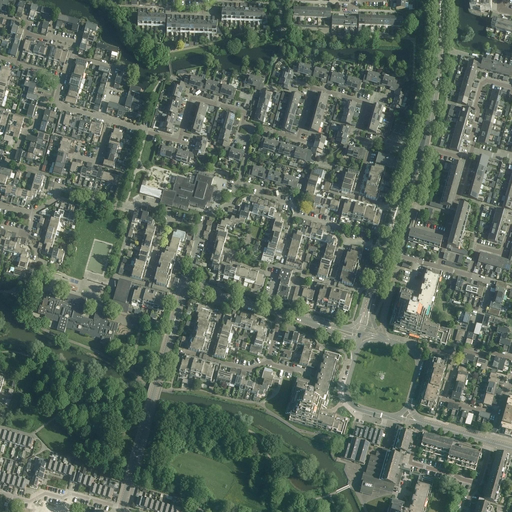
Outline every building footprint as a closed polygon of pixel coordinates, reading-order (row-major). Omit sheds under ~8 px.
[(3,0),(4,1),(2,6),(5,7),(4,12),(7,13),(9,8),(7,7),(9,3),(13,4),(13,6),(14,1),(15,1),(14,0),(3,0)] [(468,0),(468,11),(468,12),(469,13),(469,14),(470,15),(471,15),(481,18),(481,19),(481,11),(490,11),(489,13),(490,11),(492,11),(492,4),(492,0),(468,0)] [(25,4),(15,1),(14,1),(13,6),(18,8),(16,16),(21,18),(25,4)] [(32,6),(29,16),(34,18),(36,13),(41,14),(42,9),(32,6)] [(53,12),(42,9),(41,14),(46,16),(43,24),(49,26),(53,12)] [(59,16),(57,24),(56,27),(61,28),(63,23),(68,25),(69,19),(59,16)] [(9,22),(0,19),(0,30),(1,31),(2,26),(7,27),(9,22)] [(77,33),(80,22),(69,19),(68,25),(73,26),(71,31),(77,33)] [(497,30),(500,20),(496,19),(496,21),(494,20),(493,25),(492,25),(492,27),(492,29),(497,30)] [(19,25),(9,22),(7,27),(12,29),(11,34),(16,35),(17,32),(18,28),(19,25)] [(46,36),(49,26),(43,24),(38,22),(37,28),(42,29),(40,34),(46,36)] [(87,24),(86,25),(84,34),(89,36),(91,36),(92,35),(94,32),(96,32),(97,27),(87,24)] [(18,47),(21,37),(22,33),(17,32),(16,35),(11,34),(10,36),(7,36),(6,39),(9,40),(9,39),(15,40),(13,45),(13,46),(18,47)] [(84,34),(81,45),(86,46),(88,41),(93,43),(94,37),(91,36),(89,36),(84,34)] [(26,42),(22,52),(28,54),(32,40),(29,39),(28,42),(26,42)] [(35,40),(32,40),(28,54),(33,55),(36,44),(34,44),(35,40)] [(42,43),(39,42),(38,45),(36,44),(33,55),(38,57),(42,43)] [(38,57),(43,58),(46,47),(44,47),(45,43),(42,43),(38,57)] [(10,56),(12,57),(15,58),(18,47),(13,46),(13,45),(8,44),(7,46),(5,45),(4,49),(12,51),(10,56)] [(98,44),(95,54),(98,55),(97,60),(100,61),(101,56),(100,56),(102,51),(107,52),(108,47),(98,44)] [(52,45),(49,45),(48,48),(46,47),(43,58),(49,60),(52,45)] [(56,46),(52,45),(49,60),(54,61),(57,50),(55,50),(56,46)] [(81,45),(78,55),(83,57),(85,52),(90,53),(91,48),(86,46),(81,45)] [(116,60),(118,52),(119,50),(108,47),(107,52),(112,54),(109,62),(113,62),(114,60),(116,60)] [(54,61),(59,62),(62,52),(57,50),(54,61)] [(59,62),(64,64),(68,51),(65,50),(65,53),(62,52),(59,62)] [(480,65),(479,68),(480,69),(485,70),(489,56),(487,56),(486,59),(487,59),(486,61),(482,60),(481,65),(480,65)] [(74,60),(73,62),(76,63),(75,66),(85,69),(87,63),(74,60)] [(293,68),(292,71),(293,74),(299,76),(299,74),(302,75),(305,66),(297,64),(295,69),(293,68)] [(12,70),(1,67),(0,66),(0,72),(11,76),(12,70)] [(71,67),(70,70),(84,74),(85,69),(75,66),(74,68),(71,67)] [(313,68),(305,66),(302,75),(305,76),(305,77),(310,79),(313,68)] [(103,74),(102,79),(107,81),(110,70),(100,67),(98,72),(103,74)] [(119,67),(116,77),(122,79),(123,74),(128,75),(130,70),(125,68),(119,67)] [(321,70),(313,68),(310,79),(314,80),(315,78),(318,79),(321,70)] [(83,79),(84,74),(70,70),(69,73),(72,74),(72,76),(83,79)] [(325,83),(328,72),(321,70),(318,79),(321,80),(321,82),(325,83)] [(23,71),(22,73),(21,76),(27,78),(25,83),(31,84),(34,74),(23,71)] [(292,71),(289,71),(288,73),(282,72),(282,74),(279,73),(278,79),(280,80),(289,82),(290,79),(292,80),(293,74),(292,71)] [(461,71),(460,73),(465,74),(465,77),(474,80),(475,75),(461,71)] [(0,72),(0,78),(9,81),(11,76),(0,72)] [(366,72),(363,82),(368,84),(368,82),(371,83),(374,74),(366,72)] [(338,75),(330,73),(327,84),(332,85),(332,83),(335,84),(338,75)] [(382,76),(374,74),(371,83),(374,84),(374,86),(379,87),(382,76)] [(346,77),(338,75),(335,84),(338,85),(338,87),(343,88),(346,77)] [(68,77),(67,80),(81,84),(83,79),(72,76),(71,78),(68,77)] [(185,87),(186,87),(191,88),(191,87),(194,87),(197,78),(189,76),(187,81),(185,81),(184,83),(184,84),(185,87)] [(247,76),(244,86),(249,88),(249,86),(252,87),(255,78),(247,76)] [(389,78),(382,76),(379,87),(383,88),(384,87),(387,87),(389,78)] [(104,91),(105,91),(107,81),(102,79),(97,77),(95,83),(101,84),(99,89),(99,90),(104,91)] [(116,77),(114,85),(113,88),(119,89),(120,84),(126,86),(127,80),(122,79),(116,77)] [(354,80),(346,77),(343,88),(347,89),(348,88),(351,89),(354,80)] [(0,83),(8,86),(9,81),(0,78),(0,83)] [(205,81),(197,78),(194,87),(197,88),(197,90),(202,91),(205,81)] [(263,90),(264,86),(261,85),(263,80),(255,78),(252,87),(255,88),(255,90),(260,91),(263,90)] [(389,90),(394,91),(395,92),(397,90),(399,87),(396,86),(397,81),(389,78),(387,87),(390,88),(389,90)] [(67,80),(66,83),(69,84),(69,87),(80,90),(81,84),(67,80)] [(278,88),(289,91),(290,86),(288,85),(289,82),(280,80),(278,88)] [(358,92),(361,82),(354,80),(351,89),(354,89),(354,91),(358,92)] [(212,83),(205,81),(202,91),(206,93),(207,91),(210,92),(212,83)] [(25,83),(24,88),(29,89),(27,94),(33,96),(36,85),(31,84),(25,83)] [(183,84),(180,83),(180,86),(174,84),(172,92),(181,95),(182,92),(184,92),(185,87),(184,84),(183,84)] [(220,85),(212,83),(210,92),(213,93),(212,94),(217,96),(220,85)] [(228,87),(220,85),(217,96),(222,97),(223,95),(226,96),(228,87)] [(65,88),(64,91),(78,95),(80,90),(69,87),(68,89),(65,88)] [(131,87),(128,97),(133,99),(135,94),(140,95),(141,90),(131,87)] [(233,100),(236,91),(236,89),(228,87),(226,96),(228,97),(228,99),(233,100)] [(102,101),(104,91),(99,90),(99,89),(94,88),(94,89),(91,88),(91,90),(93,91),(92,93),(98,95),(96,100),(102,101)] [(266,91),(264,90),(263,90),(260,91),(259,97),(260,97),(260,100),(269,103),(271,95),(266,93),(266,91)] [(401,91),(398,90),(397,90),(395,92),(393,97),(395,97),(394,101),(403,103),(405,95),(400,94),(401,91)] [(64,91),(63,94),(67,95),(66,97),(77,100),(78,95),(64,91)] [(172,92),(170,100),(181,103),(182,98),(180,98),(181,95),(172,92)] [(27,94),(26,100),(31,101),(30,106),(35,108),(38,97),(33,96),(27,94)] [(491,96),(490,101),(503,105),(504,103),(501,102),(500,102),(499,102),(500,98),(491,96)] [(62,102),(75,105),(77,100),(66,97),(65,100),(63,99),(62,102)] [(128,97),(125,107),(125,108),(130,109),(132,104),(139,106),(140,103),(141,101),(138,100),(133,99),(128,97)] [(91,98),(89,104),(95,105),(93,110),(98,112),(99,112),(99,109),(102,101),(96,100),(91,98)] [(170,100),(168,108),(177,110),(178,107),(180,108),(181,103),(170,100)] [(390,108),(394,109),(401,111),(403,103),(394,101),(393,103),(392,103),(390,108)] [(356,104),(347,102),(345,107),(355,110),(356,104)] [(120,106),(113,104),(109,103),(106,114),(112,115),(113,110),(118,112),(120,106)] [(197,110),(206,113),(208,108),(204,106),(204,104),(200,103),(199,105),(197,110)] [(30,106),(25,105),(23,110),(28,112),(27,116),(32,118),(35,108),(30,106)] [(125,107),(120,106),(118,112),(117,117),(122,118),(123,115),(124,115),(125,114),(125,113),(129,114),(128,116),(136,119),(137,114),(132,113),(132,112),(130,111),(130,109),(125,108),(125,107)] [(488,106),(487,112),(501,115),(501,113),(498,112),(498,113),(496,112),(497,109),(488,106)] [(168,108),(165,116),(176,119),(178,114),(176,113),(177,110),(168,108)] [(461,108),(460,113),(469,116),(471,111),(461,108)] [(55,116),(56,113),(45,111),(42,121),(48,123),(48,122),(49,118),(57,120),(58,116),(55,116)] [(233,122),(235,117),(230,116),(231,113),(227,111),(226,114),(223,114),(222,119),(233,122)] [(0,122),(0,126),(4,127),(5,127),(8,114),(6,114),(5,116),(2,115),(3,112),(0,122)] [(63,113),(61,112),(57,125),(63,127),(66,116),(63,115),(63,113)] [(21,129),(24,119),(24,118),(13,115),(12,121),(17,122),(15,127),(21,129)] [(68,128),(73,130),(77,116),(74,115),(73,118),(71,118),(68,128)] [(63,127),(68,128),(71,118),(66,116),(63,127)] [(80,117),(77,116),(73,130),(78,131),(81,121),(79,120),(80,117)] [(165,116),(163,123),(172,126),(173,123),(175,123),(176,119),(165,116)] [(84,118),(83,121),(81,121),(78,131),(83,133),(87,119),(84,118)] [(90,119),(87,119),(83,133),(89,134),(92,124),(89,123),(90,119)] [(232,127),(233,122),(222,119),(220,124),(223,125),(232,127)] [(42,121),(39,132),(45,133),(46,128),(52,129),(55,130),(56,125),(53,124),(48,122),(48,123),(42,121)] [(95,121),(94,124),(92,124),(89,134),(94,136),(98,122),(95,121)] [(101,122),(98,122),(94,136),(99,137),(102,127),(100,126),(101,122)] [(161,131),(170,134),(172,134),(173,129),(172,129),(172,126),(163,123),(161,131)] [(392,133),(404,136),(407,127),(395,124),(392,133)] [(309,131),(315,133),(318,133),(320,128),(310,125),(309,131)] [(340,125),(338,133),(347,136),(348,133),(350,133),(351,128),(340,125)] [(18,139),(21,129),(15,127),(10,126),(9,129),(7,128),(6,132),(9,133),(9,131),(14,133),(12,138),(15,139),(18,139)] [(193,126),(191,131),(191,133),(200,136),(200,134),(202,128),(193,126)] [(122,138),(124,132),(113,129),(112,132),(109,131),(108,134),(122,138)] [(340,145),(343,146),(344,146),(347,145),(347,144),(348,139),(346,139),(347,136),(338,133),(336,141),(341,143),(340,145)] [(48,142),(49,137),(39,134),(37,139),(36,145),(41,146),(43,141),(48,142)] [(126,139),(122,138),(108,134),(107,137),(111,138),(110,140),(121,143),(125,144),(126,139)] [(12,138),(5,135),(4,137),(2,137),(1,140),(8,142),(7,148),(12,149),(15,139),(12,138)] [(222,148),(225,148),(228,147),(230,141),(228,141),(229,138),(220,135),(218,144),(223,145),(222,148)] [(326,138),(315,135),(314,140),(315,141),(315,143),(324,146),(326,138)] [(37,139),(30,137),(27,136),(25,142),(30,143),(30,144),(29,148),(35,150),(35,149),(36,145),(37,139)] [(208,140),(197,137),(195,142),(197,143),(196,146),(205,148),(208,140)] [(62,138),(60,143),(71,146),(72,143),(74,144),(75,141),(62,138)] [(268,151),(270,142),(267,141),(268,140),(263,138),(260,149),(268,151)] [(460,147),(462,142),(448,138),(447,140),(452,142),(451,145),(460,147)] [(478,143),(487,146),(487,145),(492,147),(492,144),(489,143),(489,144),(487,144),(488,140),(479,138),(478,143)] [(106,141),(105,144),(119,148),(121,143),(110,140),(109,142),(106,141)] [(268,151),(276,153),(279,143),(274,141),(274,143),(270,142),(268,151)] [(60,143),(59,148),(69,151),(71,146),(60,143)] [(276,153),(284,156),(286,147),(283,146),(283,144),(279,143),(276,153)] [(312,154),(315,155),(316,153),(321,154),(324,146),(315,143),(314,147),(312,146),(311,152),(312,154)] [(105,144),(104,147),(108,148),(107,150),(118,153),(119,148),(105,144)] [(160,145),(157,155),(165,158),(167,149),(165,148),(165,146),(160,145)] [(344,146),(343,150),(346,150),(344,156),(352,158),(354,149),(352,148),(352,146),(347,145),(344,146)] [(194,156),(197,157),(198,155),(203,156),(205,148),(196,146),(195,149),(194,148),(192,154),(194,156)] [(284,156),(291,158),(294,147),(290,146),(289,147),(286,147),(284,156)] [(225,148),(224,152),(227,153),(226,158),(234,160),(236,151),(233,150),(234,149),(228,147),(225,148)] [(291,158),(299,160),(302,151),(299,150),(299,148),(294,147),(291,158)] [(29,148),(28,153),(26,159),(32,160),(33,155),(42,157),(42,154),(39,154),(40,151),(35,149),(35,150),(29,148)] [(59,148),(57,153),(68,156),(69,151),(59,148)] [(165,158),(173,160),(176,149),(171,148),(171,150),(167,149),(165,158)] [(363,150),(360,149),(358,148),(358,150),(354,149),(352,158),(360,160),(363,150)] [(173,160),(181,162),(183,153),(180,152),(181,151),(176,149),(173,160)] [(14,161),(20,162),(21,157),(26,159),(28,153),(17,150),(14,161)] [(103,152),(102,155),(116,159),(118,153),(107,150),(106,152),(103,152)] [(242,162),(245,152),(240,150),(239,152),(236,151),(234,160),(242,162)] [(311,158),(312,155),(312,154),(311,152),(305,150),(305,152),(302,151),(299,160),(307,162),(309,157),(311,158)] [(193,160),(193,157),(194,156),(192,154),(187,152),(186,154),(183,153),(181,162),(189,164),(190,159),(193,160)] [(57,153),(56,158),(70,162),(71,160),(66,159),(67,156),(68,157),(68,156),(57,153)] [(378,154),(375,164),(396,170),(399,160),(378,154)] [(102,155),(101,158),(105,159),(104,161),(115,164),(116,159),(102,155)] [(480,156),(478,162),(487,164),(488,160),(490,161),(489,162),(493,162),(494,160),(489,159),(480,156)] [(103,164),(103,166),(113,169),(115,164),(104,161),(103,164)] [(478,162),(477,167),(491,171),(491,169),(488,168),(487,168),(486,168),(487,164),(478,162)] [(70,174),(75,175),(78,165),(73,163),(70,174)] [(463,166),(462,166),(458,165),(452,163),(450,168),(448,174),(449,174),(448,179),(447,179),(445,184),(446,185),(445,189),(444,189),(442,195),(443,195),(442,200),(441,200),(439,205),(440,205),(442,206),(444,207),(447,207),(446,210),(451,211),(451,209),(452,205),(453,203),(448,202),(451,194),(455,195),(456,193),(451,191),(454,183),(458,184),(460,177),(456,176),(457,173),(461,174),(463,166)] [(55,164),(53,169),(67,173),(68,171),(63,169),(64,166),(55,164)] [(75,175),(80,177),(83,166),(78,165),(75,175)] [(80,177),(85,178),(88,168),(86,167),(86,168),(83,167),(83,166),(80,177)] [(100,167),(97,166),(96,171),(93,170),(90,180),(96,181),(100,167)] [(251,167),(250,170),(250,173),(247,172),(246,176),(249,177),(248,177),(253,179),(254,177),(257,178),(259,169),(251,167)] [(385,170),(377,167),(376,170),(374,169),(371,180),(373,181),(372,185),(370,185),(367,196),(369,196),(368,199),(377,201),(385,170)] [(0,171),(0,172),(0,176),(7,178),(7,179),(10,179),(12,171),(4,169),(3,171),(0,171)] [(52,174),(61,177),(62,174),(67,175),(67,173),(53,169),(52,174)] [(110,170),(108,169),(107,174),(103,173),(101,183),(106,184),(110,170)] [(267,171),(259,169),(257,178),(260,179),(259,180),(264,182),(267,171)] [(106,184),(111,186),(114,175),(114,176),(111,175),(112,171),(110,170),(106,184)] [(312,171),(310,177),(318,179),(321,180),(323,172),(315,170),(314,172),(312,171)] [(275,173),(267,171),(264,182),(269,183),(269,181),(272,182),(275,173)] [(117,187),(119,178),(120,174),(118,173),(117,176),(114,175),(111,186),(115,186),(114,190),(116,190),(117,187)] [(283,175),(275,173),(272,182),(275,183),(275,185),(280,186),(283,175)] [(139,194),(142,195),(145,195),(159,199),(160,200),(160,197),(162,197),(162,198),(172,201),(171,207),(172,208),(173,204),(181,207),(188,209),(190,203),(197,206),(196,208),(204,210),(205,206),(206,202),(208,203),(210,203),(212,195),(214,187),(211,186),(213,179),(205,177),(197,175),(194,186),(187,184),(188,180),(177,177),(175,185),(174,185),(175,185),(174,189),(173,188),(172,192),(164,190),(162,195),(161,195),(162,192),(141,186),(139,194)] [(290,178),(283,175),(280,186),(284,187),(285,186),(288,187),(290,178)] [(354,183),(355,178),(347,176),(344,175),(343,180),(354,183)] [(317,184),(318,179),(310,177),(308,176),(307,179),(309,180),(309,182),(317,184)] [(298,180),(290,178),(288,187),(291,187),(290,189),(295,191),(298,180)] [(34,180),(32,186),(43,189),(44,186),(41,185),(42,183),(34,180)] [(343,180),(341,186),(352,189),(354,183),(343,180)] [(314,195),(315,189),(305,186),(304,189),(306,190),(306,193),(308,193),(314,195)] [(341,186),(340,191),(351,194),(352,189),(341,186)] [(5,192),(4,197),(3,201),(6,202),(8,196),(10,196),(13,188),(7,187),(6,192),(5,192)] [(23,191),(18,190),(14,204),(16,205),(18,199),(21,199),(23,191)] [(35,198),(37,192),(31,191),(30,193),(28,192),(26,198),(27,198),(32,200),(33,197),(35,198)] [(313,197),(314,195),(308,193),(307,199),(309,199),(309,202),(314,203),(316,198),(313,197)] [(482,202),(482,200),(479,199),(477,199),(478,195),(469,193),(468,198),(477,201),(482,202)] [(161,200),(160,204),(169,207),(171,207),(172,201),(162,198),(161,200)] [(312,212),(314,213),(316,207),(318,208),(321,199),(316,198),(314,203),(312,208),(312,209),(312,212)] [(252,214),(257,216),(261,201),(258,200),(257,206),(254,206),(253,208),(252,214)] [(326,201),(322,215),(325,216),(326,210),(329,210),(334,212),(337,213),(336,218),(340,219),(341,217),(378,227),(381,216),(378,215),(377,218),(375,217),(376,215),(373,214),(374,211),(373,211),(374,208),(372,207),(371,210),(366,209),(367,206),(364,205),(363,208),(362,211),(357,209),(358,207),(359,204),(356,203),(355,206),(350,205),(351,202),(348,201),(347,204),(347,206),(344,206),(342,205),(343,200),(341,200),(340,202),(339,204),(336,204),(331,202),(326,201)] [(262,217),(268,219),(272,204),(269,203),(267,209),(265,209),(262,217)] [(72,206),(69,205),(67,212),(64,211),(64,214),(62,219),(62,222),(67,223),(68,221),(72,206)] [(470,208),(463,206),(462,209),(458,208),(457,210),(462,211),(459,219),(455,218),(454,220),(459,221),(456,230),(452,229),(451,231),(456,232),(453,240),(449,239),(448,241),(453,242),(451,248),(452,248),(451,248),(458,250),(459,245),(460,245),(462,239),(461,239),(462,234),(463,234),(465,229),(464,229),(465,224),(466,224),(467,218),(468,213),(469,214),(470,208)] [(137,215),(134,214),(132,222),(140,225),(141,222),(140,222),(143,214),(142,214),(143,211),(144,208),(142,207),(141,211),(140,213),(137,212),(137,215)] [(239,207),(238,212),(243,214),(249,216),(250,214),(252,214),(253,208),(248,207),(247,209),(245,209),(239,207)] [(53,214),(52,219),(54,219),(54,220),(59,221),(60,219),(62,219),(64,214),(59,212),(58,215),(55,214),(53,214)] [(243,214),(238,212),(237,215),(240,216),(239,219),(245,220),(245,221),(247,221),(249,216),(243,214)] [(502,222),(504,217),(490,213),(489,216),(493,217),(493,216),(494,216),(494,217),(493,220),(502,222)] [(273,220),(275,221),(274,223),(280,225),(280,224),(282,219),(279,218),(280,216),(275,214),(274,214),(273,220)] [(49,219),(48,221),(50,222),(50,224),(58,226),(59,221),(54,220),(54,219),(52,219),(49,218),(49,219)] [(153,228),(154,223),(152,222),(153,219),(147,218),(145,223),(148,224),(147,227),(153,228)] [(235,226),(240,228),(241,225),(243,226),(245,221),(245,220),(239,219),(238,221),(236,220),(235,226)] [(226,229),(226,227),(229,227),(230,221),(225,220),(224,223),(221,222),(220,227),(226,229)] [(501,228),(502,222),(493,220),(492,225),(501,228)] [(304,237),(310,239),(314,224),(311,223),(309,230),(307,229),(306,232),(304,237)] [(315,240),(320,242),(324,227),(321,226),(320,233),(317,232),(315,240)] [(273,228),(272,233),(286,237),(287,235),(281,233),(281,230),(273,228)] [(46,229),(45,231),(47,232),(47,234),(55,237),(56,232),(46,229)] [(297,232),(296,237),(302,239),(302,237),(304,237),(306,232),(301,230),(300,233),(297,232)] [(439,250),(441,243),(438,242),(439,238),(432,235),(430,240),(428,239),(429,235),(427,234),(425,238),(417,236),(419,232),(416,231),(415,236),(410,234),(408,241),(413,242),(413,243),(418,244),(419,244),(423,245),(423,246),(429,247),(434,248),(433,249),(439,250)] [(155,240),(156,237),(153,236),(154,234),(146,232),(144,237),(155,240)] [(180,241),(183,242),(185,234),(177,232),(176,234),(173,234),(172,239),(180,241)] [(216,232),(215,235),(218,235),(217,238),(225,240),(227,235),(224,234),(216,232)] [(7,240),(8,237),(7,237),(8,233),(6,233),(4,239),(1,238),(0,241),(1,241),(0,243),(0,246),(4,248),(7,240)] [(291,236),(290,239),(292,239),(292,242),(300,244),(302,239),(296,237),(291,236)] [(496,244),(498,238),(489,236),(487,241),(496,244)] [(9,252),(14,253),(18,239),(15,238),(13,244),(11,244),(9,252)] [(178,246),(180,241),(172,239),(169,238),(168,241),(171,242),(170,244),(178,246)] [(332,239),(327,238),(325,243),(328,244),(327,246),(333,248),(334,242),(332,242),(332,239)] [(52,247),(53,242),(43,239),(42,242),(44,242),(44,245),(46,246),(46,245),(52,247)] [(270,239),(269,244),(283,248),(284,245),(278,243),(278,241),(270,239)] [(153,247),(151,247),(151,244),(143,242),(141,247),(152,250),(153,247)] [(222,253),(223,250),(224,247),(224,245),(216,243),(215,244),(213,251),(222,253)] [(47,254),(52,256),(54,250),(51,249),(52,247),(46,245),(46,246),(45,251),(47,252),(47,254)] [(287,249),(289,250),(289,252),(297,255),(299,249),(288,246),(287,249)] [(352,247),(351,250),(354,251),(352,256),(350,255),(347,266),(349,266),(348,271),(345,270),(342,281),(345,282),(344,285),(352,287),(363,250),(352,247)] [(21,256),(21,258),(26,260),(26,259),(28,254),(25,253),(26,251),(21,249),(19,255),(21,256)] [(159,286),(167,288),(177,252),(166,249),(165,252),(168,252),(167,257),(164,256),(161,267),(164,268),(162,273),(160,272),(157,283),(159,283),(159,286)] [(267,249),(266,254),(274,256),(274,257),(276,257),(280,258),(281,255),(275,254),(275,251),(267,249)] [(59,252),(54,250),(52,256),(50,261),(53,262),(54,259),(57,260),(59,252)] [(223,259),(224,256),(221,255),(222,253),(213,251),(212,256),(223,259)] [(336,257),(333,256),(334,254),(326,251),(324,257),(335,260),(336,257)] [(150,258),(148,257),(148,255),(140,253),(138,258),(149,261),(150,258)] [(263,262),(268,264),(269,264),(270,261),(272,262),(274,257),(274,256),(266,254),(263,253),(261,261),(263,262)] [(480,254),(478,262),(478,263),(477,267),(479,268),(480,265),(479,264),(480,263),(483,264),(486,255),(480,254)] [(303,264),(295,262),(296,260),(287,257),(287,258),(285,265),(301,270),(303,264)] [(496,258),(491,257),(487,270),(489,271),(490,268),(489,267),(490,266),(493,267),(496,258)] [(506,261),(501,259),(497,273),(500,274),(501,271),(500,270),(500,269),(501,269),(504,270),(506,261)] [(329,269),(331,264),(323,262),(320,261),(319,266),(329,269)] [(144,270),(145,265),(137,263),(134,262),(133,267),(144,270)] [(213,262),(211,267),(214,268),(213,271),(218,272),(219,272),(220,266),(218,266),(219,263),(213,262)] [(19,263),(18,268),(26,271),(29,272),(29,271),(32,272),(33,270),(27,268),(27,266),(19,263)] [(226,265),(224,265),(223,267),(220,266),(219,272),(218,272),(218,275),(223,276),(226,265)] [(328,275),(329,269),(319,266),(317,271),(328,275)] [(25,276),(26,271),(18,268),(15,267),(13,276),(21,278),(22,275),(25,276)] [(142,276),(144,270),(133,267),(131,273),(142,276)] [(237,268),(234,267),(233,270),(231,269),(228,278),(234,279),(235,277),(234,277),(237,268)] [(240,278),(245,280),(248,269),(245,268),(244,270),(242,270),(240,278)] [(393,332),(446,347),(449,348),(452,336),(450,335),(451,333),(449,333),(450,331),(434,326),(434,325),(431,324),(431,326),(424,323),(424,322),(425,322),(426,322),(427,319),(430,320),(443,273),(427,268),(418,300),(421,301),(419,311),(416,310),(416,309),(416,306),(413,305),(412,305),(411,309),(408,308),(411,298),(414,299),(415,293),(399,289),(389,326),(394,327),(393,332)] [(281,269),(278,280),(281,281),(280,283),(288,286),(292,273),(281,269)] [(258,274),(259,272),(255,271),(255,273),(252,273),(250,281),(249,283),(254,285),(255,282),(258,274)] [(316,277),(326,280),(328,275),(317,271),(316,277)] [(130,278),(139,280),(141,281),(142,276),(131,273),(130,278)] [(263,276),(258,274),(255,282),(254,285),(262,287),(265,279),(262,278),(263,276)] [(453,277),(449,290),(455,292),(458,281),(455,280),(455,278),(453,277)] [(119,280),(118,284),(116,291),(112,289),(107,308),(128,314),(128,312),(130,305),(126,304),(132,284),(119,280)] [(455,292),(460,293),(463,282),(458,281),(455,292)] [(460,293),(465,295),(468,284),(463,282),(460,293)] [(507,285),(494,282),(493,284),(496,285),(495,288),(506,291),(507,285)] [(137,285),(132,283),(132,284),(126,304),(130,305),(131,306),(132,303),(134,295),(135,293),(132,292),(134,287),(136,288),(137,285)] [(288,286),(280,283),(276,297),(287,300),(290,289),(288,288),(288,286)] [(465,295),(465,296),(470,298),(473,287),(470,286),(470,284),(468,284),(465,295)] [(475,298),(478,287),(476,286),(476,287),(473,287),(470,298),(475,299),(475,298)] [(481,299),(484,288),(478,287),(475,298),(481,299)] [(297,305),(299,297),(301,298),(304,290),(303,290),(296,288),(291,304),(297,305)] [(491,289),(490,292),(504,296),(506,291),(495,288),(494,290),(491,289)] [(312,289),(312,290),(311,292),(309,291),(307,299),(312,301),(311,303),(316,304),(317,302),(319,294),(320,292),(312,289)] [(348,311),(351,303),(348,302),(349,300),(338,297),(337,299),(333,298),(333,296),(322,292),(322,295),(319,294),(317,302),(348,311)] [(490,292),(489,295),(493,296),(492,298),(503,301),(504,296),(490,292)] [(108,346),(110,338),(112,339),(114,332),(116,332),(118,324),(102,320),(103,316),(95,314),(93,321),(81,317),(83,309),(84,309),(86,299),(82,298),(67,294),(65,302),(54,299),(55,295),(48,293),(46,300),(44,299),(42,307),(40,306),(38,314),(45,316),(44,319),(59,323),(57,331),(64,333),(66,329),(80,333),(79,335),(94,339),(95,338),(101,339),(100,343),(108,346)] [(132,303),(163,312),(165,304),(163,303),(164,301),(153,298),(152,300),(147,299),(148,296),(137,293),(136,296),(134,295),(132,303)] [(488,299),(487,302),(501,306),(503,301),(492,298),(491,300),(488,299)] [(500,312),(501,306),(487,302),(486,305),(490,306),(489,309),(500,312)] [(195,308),(194,312),(196,312),(196,313),(199,314),(207,316),(208,311),(211,312),(212,309),(198,305),(197,308),(195,308)] [(500,312),(489,309),(488,312),(486,311),(485,313),(498,317),(500,312)] [(468,325),(469,322),(471,314),(460,312),(459,317),(464,319),(462,324),(468,325)] [(234,327),(240,328),(244,314),(241,313),(239,319),(236,319),(236,321),(234,327)] [(188,350),(197,353),(197,350),(200,351),(203,340),(200,339),(202,335),(204,335),(207,324),(205,324),(206,319),(209,320),(210,317),(207,316),(199,314),(188,350)] [(245,330),(250,331),(254,317),(251,316),(249,322),(247,322),(245,330)] [(484,316),(481,326),(487,328),(488,323),(493,324),(495,319),(484,316)] [(232,326),(234,327),(236,321),(230,320),(230,322),(227,322),(226,327),(231,329),(232,326)] [(221,325),(220,326),(220,328),(222,329),(222,332),(230,334),(231,329),(226,327),(221,325)] [(476,325),(473,335),(479,337),(480,332),(485,333),(487,328),(481,326),(476,325)] [(262,329),(257,327),(255,333),(257,333),(257,336),(262,337),(263,337),(264,332),(261,331),(262,329)] [(505,341),(506,339),(508,331),(498,328),(496,333),(501,335),(500,340),(505,341)] [(456,344),(459,345),(462,338),(466,339),(467,339),(468,334),(458,331),(455,341),(457,342),(456,344)] [(283,343),(291,346),(292,343),(291,343),(294,335),(293,335),(288,333),(288,336),(285,335),(283,343)] [(297,344),(302,346),(303,340),(304,340),(305,335),(302,334),(301,337),(299,336),(297,344)] [(465,344),(470,345),(471,346),(472,340),(480,343),(481,339),(478,339),(479,337),(473,335),(468,334),(467,339),(466,339),(465,344)] [(227,344),(228,339),(218,336),(217,339),(219,339),(219,342),(227,344)] [(302,346),(304,346),(304,349),(309,350),(311,345),(308,344),(309,342),(304,340),(303,340),(302,346)] [(508,353),(508,350),(510,342),(505,341),(500,340),(498,345),(504,347),(502,352),(508,353)] [(262,349),(264,349),(265,349),(265,346),(263,346),(264,343),(255,341),(254,346),(262,348),(262,349)] [(219,342),(217,347),(228,350),(230,345),(227,344),(219,342)] [(249,353),(257,356),(258,353),(261,354),(262,349),(262,348),(254,346),(251,345),(249,353)] [(227,355),(228,350),(217,347),(216,352),(227,355)] [(304,349),(302,354),(317,358),(317,355),(311,354),(312,351),(309,350),(304,349)] [(225,361),(227,355),(216,352),(214,358),(225,361)] [(345,437),(345,435),(348,425),(346,424),(347,422),(345,422),(346,420),(319,413),(321,408),(324,409),(326,410),(341,357),(325,353),(315,389),(318,390),(315,400),(312,399),(313,396),(312,395),(309,394),(308,395),(307,398),(304,397),(307,387),(310,388),(312,382),(306,381),(301,379),(297,378),(295,378),(295,380),(285,415),(290,416),(289,421),(345,437)] [(473,363),(474,358),(464,355),(461,365),(466,367),(468,362),(473,363)] [(497,370),(500,359),(490,356),(488,361),(488,362),(493,363),(492,368),(497,370)] [(488,361),(474,358),(473,363),(481,365),(480,371),(485,372),(488,362),(488,361)] [(301,359),(299,365),(314,369),(314,366),(308,364),(309,362),(301,359)] [(434,406),(435,402),(436,403),(447,364),(446,363),(446,364),(430,359),(416,406),(418,407),(431,411),(430,415),(434,416),(434,413),(432,413),(433,411),(435,406),(434,406)] [(500,359),(497,370),(503,371),(504,366),(509,368),(511,362),(500,359)] [(182,365),(179,373),(211,382),(213,374),(210,373),(211,370),(200,367),(200,370),(195,369),(196,366),(185,363),(184,366),(182,365)] [(457,372),(468,375),(469,370),(456,366),(456,369),(458,370),(457,372)] [(224,383),(229,385),(233,370),(231,369),(229,376),(226,375),(224,383)] [(272,374),(264,371),(261,380),(264,380),(272,382),(275,383),(278,384),(279,381),(273,380),(274,377),(271,376),(272,374)] [(242,379),(243,377),(244,373),(241,372),(239,378),(237,378),(234,386),(240,388),(242,379)] [(466,381),(468,375),(457,372),(456,375),(458,375),(457,378),(456,377),(456,378),(466,381)] [(226,375),(224,374),(220,373),(218,373),(216,381),(218,381),(224,383),(226,375)] [(489,379),(500,382),(500,379),(503,379),(503,377),(490,373),(489,379)] [(451,379),(451,382),(465,386),(466,381),(456,378),(455,380),(451,379)] [(498,387),(500,382),(489,379),(487,384),(498,387)] [(463,391),(465,386),(451,382),(450,385),(453,386),(453,388),(463,391)] [(247,383),(244,392),(246,392),(247,392),(249,393),(252,394),(254,385),(252,385),(251,385),(249,384),(248,384),(247,383)] [(487,384),(486,389),(497,392),(497,390),(496,390),(497,387),(498,387),(487,384)] [(258,393),(263,394),(264,392),(267,392),(268,387),(263,385),(262,388),(260,387),(258,393)] [(462,396),(463,391),(453,388),(452,390),(449,389),(448,392),(462,396)] [(450,399),(460,402),(462,396),(448,392),(447,395),(450,396),(450,399)] [(485,394),(483,399),(494,402),(494,400),(493,400),(494,397),(485,394)] [(511,398),(509,398),(508,401),(501,426),(499,426),(498,429),(500,429),(498,435),(511,438),(511,398)] [(494,402),(483,399),(482,405),(491,408),(492,404),(493,405),(494,402)] [(445,403),(444,408),(452,410),(451,416),(456,417),(457,412),(458,412),(459,407),(445,403)] [(468,415),(458,412),(457,412),(456,417),(461,419),(460,424),(465,425),(468,415)] [(479,412),(478,418),(477,423),(482,425),(483,419),(489,421),(490,415),(479,412)] [(478,418),(475,417),(468,415),(465,425),(470,427),(472,422),(477,423),(478,418)] [(360,483),(361,483),(360,484),(359,488),(361,488),(361,490),(360,493),(362,493),(363,494),(371,496),(372,492),(379,493),(380,489),(392,492),(394,485),(395,485),(396,486),(396,485),(398,486),(403,470),(404,468),(401,467),(402,462),(403,458),(401,457),(401,455),(402,454),(402,453),(404,454),(406,454),(407,452),(407,451),(407,450),(408,449),(408,448),(408,447),(409,445),(411,437),(412,432),(411,432),(406,430),(396,428),(390,451),(383,449),(382,454),(377,452),(375,457),(374,457),(371,456),(368,464),(368,465),(365,474),(363,474),(360,483)] [(381,440),(383,433),(378,431),(376,431),(374,430),(373,430),(373,431),(368,430),(364,429),(363,430),(363,432),(355,430),(353,437),(352,439),(350,446),(344,444),(344,445),(343,448),(343,449),(342,453),(340,459),(341,459),(350,461),(351,462),(351,461),(352,462),(354,462),(356,463),(359,464),(362,465),(364,465),(370,444),(370,445),(374,445),(375,446),(376,443),(380,444),(381,440)] [(439,437),(429,434),(429,435),(424,434),(420,451),(448,458),(446,463),(475,471),(477,465),(480,454),(475,453),(475,452),(465,450),(461,449),(462,446),(457,444),(458,442),(448,440),(439,438),(439,437)] [(490,467),(489,470),(487,476),(488,476),(486,483),(485,486),(485,485),(482,495),(483,495),(482,500),(498,504),(511,458),(494,452),(492,458),(493,458),(492,462),(489,461),(488,465),(491,466),(491,467),(490,467)] [(51,457),(49,465),(48,465),(47,464),(47,465),(45,470),(47,470),(50,471),(53,463),(54,458),(51,457)] [(68,467),(66,476),(71,477),(72,474),(73,474),(74,469),(68,467)] [(426,511),(435,480),(420,476),(419,479),(416,478),(408,504),(390,499),(386,511),(426,511)] [(42,480),(34,478),(32,483),(29,482),(28,486),(37,488),(38,482),(42,483),(42,480)] [(29,482),(22,480),(19,489),(25,490),(26,485),(28,486),(29,482)] [(97,486),(92,485),(91,488),(89,494),(95,495),(97,486)] [(105,498),(111,500),(113,491),(108,489),(105,498)] [(490,511),(492,507),(475,502),(472,502),(471,505),(472,505),(475,506),(474,507),(473,510),(472,511),(490,511)]
